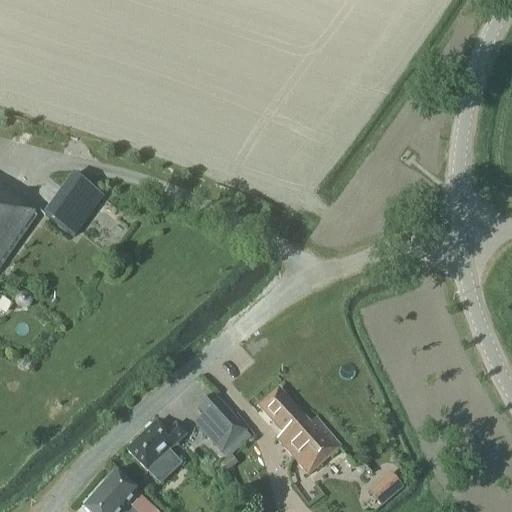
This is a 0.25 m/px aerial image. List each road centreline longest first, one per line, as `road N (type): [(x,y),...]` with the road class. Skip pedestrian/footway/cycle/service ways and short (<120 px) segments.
road 1 (residential): [(45,511),(202,358),(280,299),(357,263),(456,232)]
road 2 (tertiary): [(456,232),(463,107),(509,0)]
road 3 (tertiary): [(511,398),(474,312),(456,232)]
